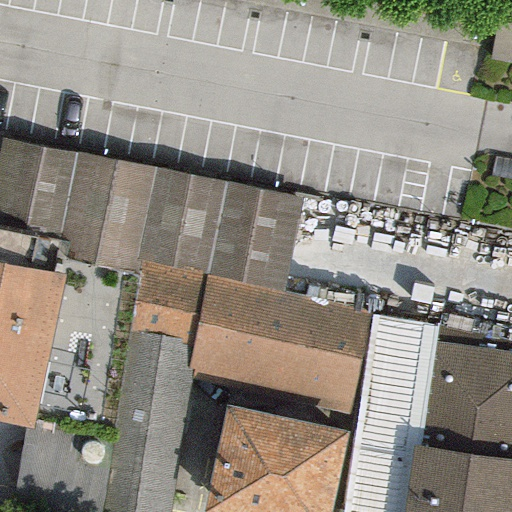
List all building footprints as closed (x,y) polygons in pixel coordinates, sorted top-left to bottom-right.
[(510,71),(511,60),(511,26),(483,22),(479,45),(478,66),(510,71)] [(301,200),(0,139),(0,227),(62,240),(59,262),(134,274),(138,260),(205,275),(282,293),(301,200)] [(282,293),(205,275),(138,260),(134,274),(128,331),(190,341),(185,375),(192,376),(348,416),(366,313),(282,293)] [(64,278),(0,264),(0,422),(22,427),(31,429),(64,278)] [(437,326),(373,317),(345,511),(401,511),(410,445),(419,446),(435,343),(437,326)] [(190,341),(128,331),(109,444),(98,511),(169,511),(192,376),(185,375),(190,341)] [(511,354),(435,343),(419,446),(511,458),(511,354)] [(325,511),(343,430),(223,405),(201,508),(218,511),(325,511)] [(31,429),(22,427),(4,511),(98,511),(109,444),(31,429)] [(511,511),(511,458),(419,446),(410,445),(401,511),(511,511)]
